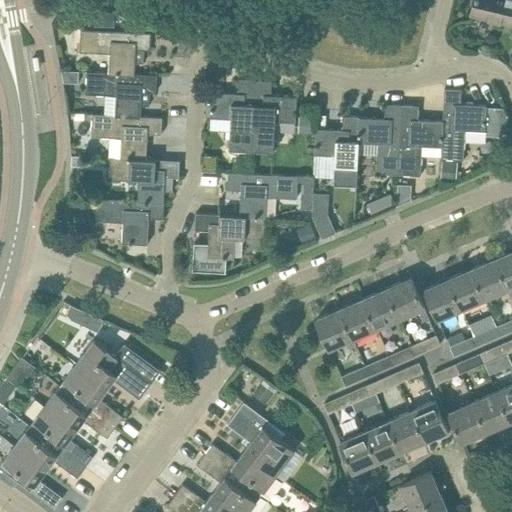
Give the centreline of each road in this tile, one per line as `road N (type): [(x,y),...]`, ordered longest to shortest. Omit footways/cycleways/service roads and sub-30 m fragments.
road 1 (residential): [(436,73),(350,84),(214,48),(198,58),(193,178),(168,237),(168,309)]
road 2 (residential): [(193,316),(484,196),(511,201)]
road 3 (residential): [(117,511),(217,364),(193,316)]
road 4 (tertiary): [(12,248),(24,171),(11,67)]
road 5 (residential): [(168,309),(12,248)]
road 6 (residential): [(365,486),(453,450),(480,511)]
